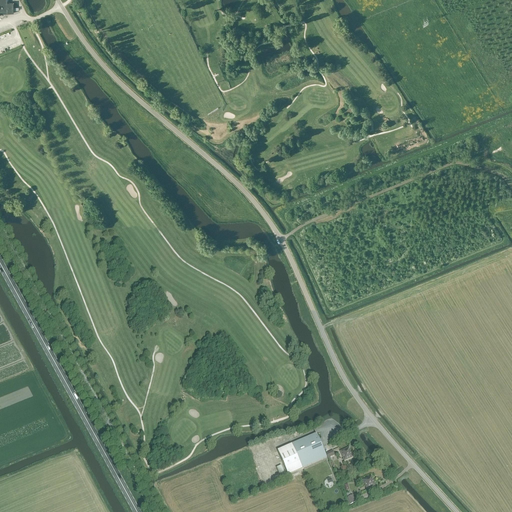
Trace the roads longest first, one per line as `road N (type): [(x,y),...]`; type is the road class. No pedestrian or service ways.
road 1 (unclassified): [(456,511),(341,374),(287,251),(259,208),(119,83),(57,0)]
road 2 (unclassified): [(161,511),(0,219)]
road 3 (primary): [(139,511),(0,261)]
